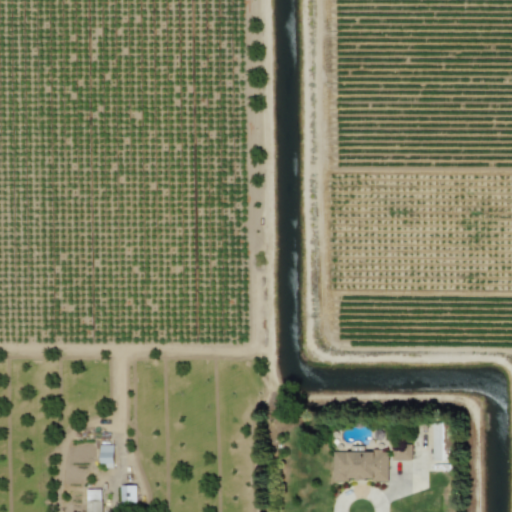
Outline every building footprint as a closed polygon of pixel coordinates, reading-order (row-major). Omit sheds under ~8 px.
[(432,460),(450,460),(450,444),(443,444),(443,433),(444,433),(444,425),(432,425),(432,460)] [(391,460),(411,460),(410,444),(401,444),(401,450),(391,451),(391,460)] [(113,445),(99,445),(98,464),(112,464),(113,445)] [(332,481),(387,481),(387,451),(332,451),(332,481)] [(119,485),(119,505),(135,505),(135,486),(119,485)] [(84,511),(100,511),(101,490),(85,489),(84,511)]
